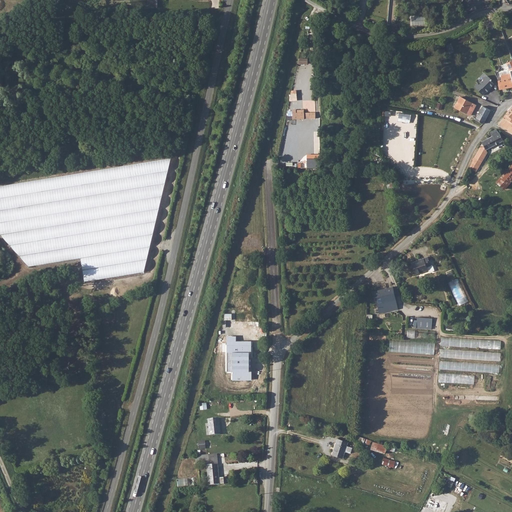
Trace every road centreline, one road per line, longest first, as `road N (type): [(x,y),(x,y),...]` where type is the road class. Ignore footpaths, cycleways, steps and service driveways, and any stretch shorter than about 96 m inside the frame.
road 1 (primary): [(133,511),(269,0)]
road 2 (unclassified): [(230,0),(166,290),(105,511)]
road 3 (residential): [(276,347),(307,330),(435,216),(478,139),(511,101)]
road 4 (unclassified): [(306,0),(371,34),(408,38),(511,10)]
road 5 (unclassified): [(276,347),(267,164)]
road 6 (unclassified): [(267,511),(276,347)]
